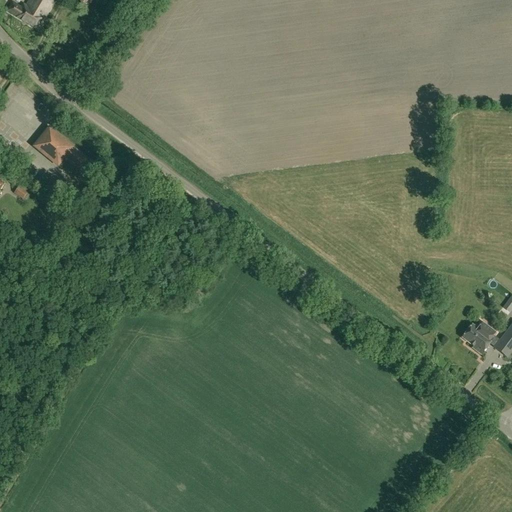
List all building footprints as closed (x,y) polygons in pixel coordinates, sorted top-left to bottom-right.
[(12,4),(8,12),(39,31),(55,0),(30,0),(27,6),(23,5),(21,8),(12,4)] [(64,171),(70,164),(78,170),(86,160),(79,154),(49,129),(34,147),(57,166),(58,166),(64,171)] [(16,186),(21,178),(13,173),(8,181),(16,186)] [(27,193),(18,188),(14,194),(23,200),(27,193)] [(511,325),(494,348),(507,358),(511,351),(511,325)] [(472,349),(481,355),(493,339),(479,328),(478,330),(472,326),(471,327),(469,327),(467,330),(467,332),(462,339),(474,347),(472,349)]
